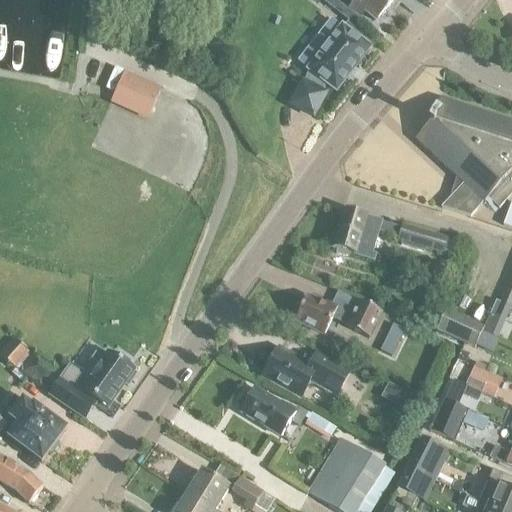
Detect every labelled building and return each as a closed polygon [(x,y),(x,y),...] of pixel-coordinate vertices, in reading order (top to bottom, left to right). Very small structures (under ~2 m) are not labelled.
[(349,0),(376,23),(388,34),(402,18),(395,11),(403,3),(399,0),(349,0)] [(339,4),(334,10),(350,22),(345,29),(343,28),(342,29),(332,22),(321,36),(330,44),(309,71),(314,76),(306,85),(305,84),(303,85),(292,104),(293,107),(312,117),(315,116),(325,98),(324,95),(321,93),(327,85),(337,93),(371,50),(350,34),(358,24),(346,14),(349,12),(339,4)] [(114,95),(151,112),(160,93),(123,76),(114,95)] [(499,211),(511,196),(511,122),(440,100),(433,123),(416,141),(464,185),(441,209),(470,219),(488,200),(499,211)] [(344,212),(333,249),(374,262),(376,257),(372,255),(382,224),(344,212)] [(402,227),(397,243),(444,257),(449,241),(402,227)] [(511,292),(508,291),(502,304),(511,307),(511,292)] [(353,316),(345,313),(325,303),(324,306),(307,298),(295,322),(325,336),(333,320),(348,327),(347,329),(369,340),(382,313),(359,303),(353,316)] [(511,308),(511,307),(502,304),(497,302),(485,331),(484,334),(499,340),(511,308)] [(477,350),(477,349),(484,334),(485,331),(446,314),(438,333),(477,350)] [(390,325),(381,343),(395,349),(403,332),(390,325)] [(0,356),(0,357),(16,371),(30,353),(14,340),(0,356)] [(314,384),(337,397),(350,374),(317,356),(310,368),(279,351),(277,356),(272,356),(268,363),(270,367),(264,378),(301,398),(308,385),(314,384)] [(130,363),(118,355),(115,359),(108,354),(90,380),(70,366),(50,396),(85,421),(98,402),(108,409),(125,385),(128,387),(136,376),(133,374),(134,372),(127,367),(130,363)] [(54,368),(34,355),(21,374),(41,387),(54,368)] [(466,389),(483,396),(494,401),(499,390),(487,385),(486,388),(470,381),(466,389)] [(483,396),(466,389),(458,407),(458,408),(474,416),(475,414),(483,396)] [(247,401),(244,399),(239,407),(242,409),(240,413),(282,438),(291,422),(299,428),(308,414),(298,408),(295,413),(281,404),(280,406),(254,390),(247,401)] [(9,418),(18,425),(8,439),(41,464),(67,430),(33,405),(32,407),(23,400),(21,403),(14,399),(5,411),(11,416),(9,418)] [(468,413),(458,408),(457,408),(445,403),(444,402),(429,432),(433,434),(455,443),(468,413)] [(324,434),(331,438),(336,430),(329,426),(324,434)] [(394,433),(384,428),(379,437),(389,442),(394,433)] [(342,440),(308,494),(336,511),(356,511),(385,467),(342,440)] [(421,440),(407,470),(423,478),(437,448),(421,440)] [(504,451),(499,463),(511,468),(511,450),(510,454),(504,451)] [(0,483),(15,492),(29,505),(43,489),(29,475),(0,456),(0,483)] [(407,470),(397,490),(409,495),(413,497),(418,499),(426,503),(435,483),(423,478),(407,470)] [(480,501),(479,502),(502,511),(511,511),(511,479),(493,471),(480,501)] [(201,472),(187,494),(215,511),(229,490),(201,472)] [(269,511),(275,503),(240,481),(231,496),(245,505),(243,509),(247,511),(269,511)] [(215,511),(187,494),(176,511),(215,511)] [(409,495),(404,506),(413,510),(418,499),(413,497),(409,495)] [(502,511),(479,502),(467,497),(462,508),(471,511),(502,511)]
